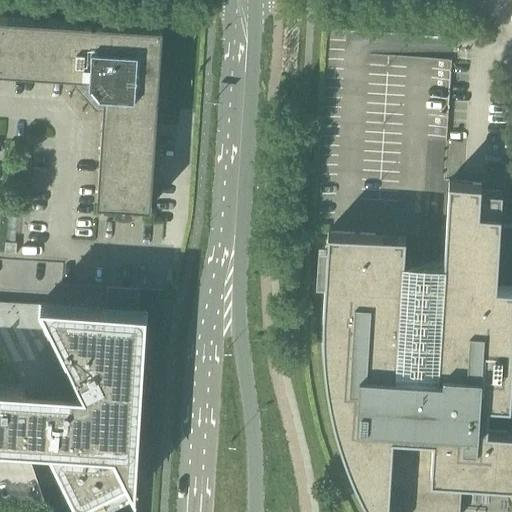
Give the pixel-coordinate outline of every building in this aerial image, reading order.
[(111,15),(78,12),(78,20),(0,15),(0,69),(74,74),(74,79),(73,80),(97,108),(99,107),(104,107),(98,203),(100,203),(100,202),(117,203),(117,209),(132,210),(132,204),(149,205),(149,206),(151,206),(157,111),(165,111),(167,78),(160,78),(163,26),(111,22),(111,15)] [(453,37),(326,31),(314,227),(409,232),(409,255),(441,257),(453,47),(453,37)] [(511,404),(511,388),(511,284),(497,284),(503,190),(481,189),(482,182),(449,180),(444,261),(426,259),(405,258),(406,235),(328,230),(324,304),(323,325),(323,346),(324,355),(325,369),(327,383),(330,397),(332,410),(336,424),(339,437),(344,450),(349,463),(354,476),(360,488),(364,498),(372,511),(388,511),(389,511),(398,511),(460,511),(463,480),(511,483),(511,429),(488,428),(489,402),(511,404)] [(17,241),(6,240),(5,252),(17,253),(17,241)] [(108,287),(106,307),(137,309),(139,289),(108,287)] [(106,307),(41,303),(84,389),(0,384),(0,443),(48,446),(77,506),(129,480),(135,493),(146,309),(140,309),(137,309),(106,307)]
